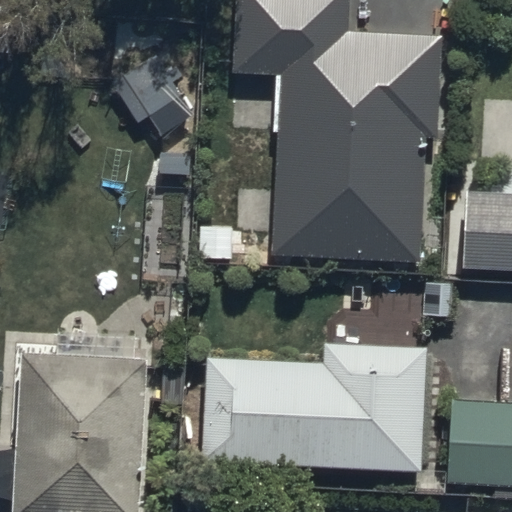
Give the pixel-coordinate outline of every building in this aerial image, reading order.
[(352,0),(237,0),(234,76),(283,78),(274,257),(419,264),(425,142),(439,142),(444,35),(351,31),(352,0)] [(511,193),(469,191),(466,273),(511,274),(511,193)] [(199,443),(416,452),(421,349),(422,330),(320,326),(319,345),(203,340),(199,443)] [(133,506),(139,339),(13,334),(7,502),(52,504),(51,511),(120,511),(121,506),(133,506)] [(511,388),(447,386),(444,467),(511,469),(511,388)] [(511,511),(511,502),(452,497),(450,511),(511,511)]
